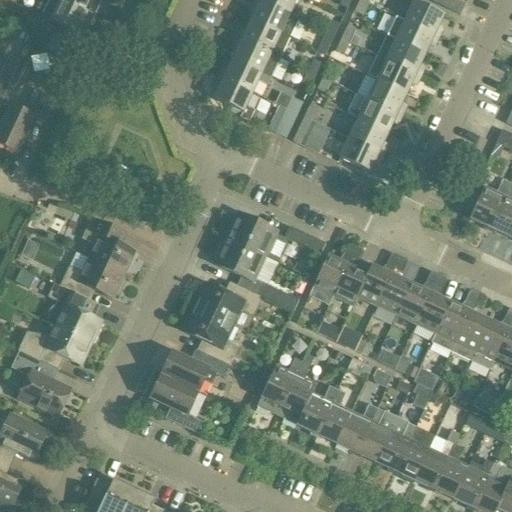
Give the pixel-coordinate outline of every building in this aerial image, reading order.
[(48,0),(41,16),(85,37),(94,17),(57,0),(48,0)] [(57,0),(94,17),(102,0),(57,0)] [(298,20),(289,16),(255,0),(250,10),(255,12),(250,22),(289,40),(298,20)] [(254,0),(255,0),(289,16),(296,0),(254,0)] [(347,10),(351,0),(341,0),(338,6),(347,10)] [(464,5),(453,0),(432,0),(432,3),(459,16),(464,5)] [(368,5),(359,1),(353,13),(362,17),(368,5)] [(413,2),(404,22),(438,38),(443,29),(438,26),(443,16),(413,2)] [(395,18),(386,37),(424,56),(429,46),(434,48),(438,38),(404,22),(395,18)] [(280,59),(289,40),(250,22),(245,32),(241,29),(236,39),(280,59)] [(334,37),(339,26),(331,22),(325,33),(334,37)] [(369,26),(363,41),(373,46),(379,30),(369,26)] [(346,29),(340,40),(349,44),(354,33),(346,29)] [(65,37),(54,32),(47,47),(58,52),(65,37)] [(329,49),(334,37),(325,33),(320,45),(329,49)] [(420,66),(424,56),(386,37),(377,57),(386,61),(420,77),(424,68),(420,66)] [(232,61),(271,79),(280,59),(236,39),(232,49),(236,51),(232,61)] [(349,44),(340,40),(335,52),(344,56),(349,44)] [(9,57),(0,75),(0,88),(6,91),(20,62),(9,57)] [(271,79),(232,61),(227,71),(222,68),(218,78),(252,94),(258,82),(268,87),(271,79)] [(316,76),(321,65),(312,61),(307,72),(316,76)] [(420,77),(386,61),(376,81),(406,95),(410,85),(415,87),(420,77)] [(327,68),(322,79),(331,83),(336,72),(327,68)] [(310,88),(316,76),(307,72),(302,84),(310,88)] [(252,94),(218,78),(213,88),(218,90),(213,100),(242,114),(240,119),(249,123),(254,111),(246,107),(252,94)] [(331,83),(322,79),(316,91),(325,95),(331,83)] [(376,81),(367,100),(401,116),(406,107),(401,105),(406,95),(376,81)] [(44,124),(55,100),(35,90),(24,113),(10,107),(0,128),(0,146),(16,154),(33,119),(44,124)] [(401,116),(367,100),(357,95),(347,115),(358,120),(387,134),(392,124),(397,126),(401,116)] [(297,115),(302,105),(291,99),(286,110),(297,115)] [(309,107),(303,119),(315,124),(315,123),(311,122),(316,111),(309,107)] [(286,140),(297,115),(286,110),(274,134),(286,140)] [(303,119),(292,143),(304,148),(315,124),(303,119)] [(358,120),(349,139),(383,155),(388,146),(383,144),(387,134),(358,120)] [(496,144),(511,152),(511,136),(502,131),(496,144)] [(383,155),(349,139),(339,159),(369,173),(374,163),(378,165),(383,155)] [(469,220),(489,229),(510,185),(502,181),(496,194),(484,188),(477,203),(475,202),(472,210),(473,210),(469,220)] [(511,185),(510,185),(489,229),(509,238),(511,231),(511,185)] [(140,210),(135,219),(135,220),(141,223),(145,224),(150,214),(140,210)] [(225,239),(265,258),(277,233),(237,214),(225,239)] [(95,246),(89,260),(124,276),(135,253),(123,247),(128,236),(91,219),(82,240),(95,246)] [(289,228),(283,240),(320,257),(325,245),(289,228)] [(254,281),(265,258),(225,239),(213,265),(241,278),(237,287),(262,299),(293,314),(299,302),(254,281)] [(347,247),(343,256),(351,260),(356,248),(350,246),(347,247)] [(359,264),(363,254),(362,251),(356,248),(351,260),(359,264)] [(391,256),(386,266),(394,269),(400,258),(393,255),(391,256)] [(329,257),(328,256),(309,297),(329,307),(333,298),(348,267),(329,258),(329,257)] [(402,273),(407,264),(406,261),(400,258),(394,269),(402,273)] [(59,288),(83,298),(88,288),(113,300),(124,276),(89,260),(82,273),(69,267),(59,288)] [(351,308),(352,308),(372,266),(367,275),(348,267),(333,298),(352,307),(351,308)] [(372,266),(352,308),(353,309),(357,299),(376,308),(391,276),(372,267),(373,266),(372,266)] [(433,288),(439,276),(432,273),(430,274),(425,284),(433,288)] [(376,308),(396,317),(411,285),(391,276),(376,308)] [(441,292),(446,282),(445,279),(439,276),(433,288),(441,292)] [(90,301),(83,298),(59,288),(54,285),(48,298),(57,303),(55,307),(52,309),(49,312),(49,316),(49,320),(47,324),(53,327),(92,345),(102,323),(92,319),(93,309),(88,307),(89,303),(90,304),(91,303),(90,302),(90,301)] [(232,327),(246,333),(262,299),(237,287),(232,298),(206,285),(200,296),(199,296),(193,308),(232,327)] [(411,285),(396,317),(415,326),(431,294),(411,285)] [(469,293),(464,302),(473,306),(478,295),(472,292),(469,293)] [(450,303),(431,294),(415,326),(435,335),(450,303)] [(481,310),(485,300),(484,297),(478,295),(473,306),(481,310)] [(431,344),(450,353),(470,313),(450,303),(435,335),(431,344)] [(183,332),(202,341),(209,345),(204,355),(230,367),(239,348),(225,342),(232,327),(193,308),(187,321),(189,322),(183,332)] [(489,322),(470,313),(450,353),(470,362),(489,322)] [(509,331),(489,322),(470,362),(490,371),(494,363),(509,331)] [(316,335),(324,338),(330,327),(322,323),(316,335)] [(31,334),(22,354),(48,366),(58,371),(64,359),(81,367),(92,345),(53,327),(48,338),(47,337),(31,334)] [(494,363),(511,371),(511,332),(509,331),(494,363)] [(341,332),(336,343),(355,352),(362,337),(351,332),(350,336),(341,332)] [(367,358),(372,348),(361,343),(356,354),(367,359),(367,358)] [(381,352),(376,363),(384,366),(390,356),(381,352)] [(48,366),(22,354),(19,353),(11,369),(29,378),(18,399),(58,418),(70,391),(42,378),(48,366)] [(161,376),(198,394),(204,381),(212,385),(216,375),(223,379),(229,367),(202,354),(197,366),(171,354),(161,376)] [(277,417),(296,427),(316,385),(315,385),(304,380),(313,359),(305,356),(302,364),(277,417)] [(256,408),(277,417),(302,364),(294,360),(288,373),(277,368),(277,367),(276,367),(256,408)] [(414,380),(419,371),(408,366),(404,375),(414,380)] [(187,416),(198,394),(161,376),(150,399),(175,411),(170,422),(197,435),(202,423),(187,416)] [(407,396),(410,387),(399,382),(395,390),(407,396)] [(445,386),(437,382),(432,393),(440,397),(445,386)] [(296,427),(316,436),(337,391),(329,388),(323,400),(312,395),(316,386),(316,385),(296,427)] [(430,393),(417,387),(413,394),(427,400),(430,393)] [(316,436),(336,445),(350,413),(339,408),(345,395),(337,391),(316,436)] [(440,398),(431,394),(427,402),(437,406),(440,398)] [(336,445),(355,454),(376,410),(368,406),(362,419),(350,413),(336,445)] [(395,419),(376,410),(355,454),(375,463),(395,419)] [(469,414),(465,424),(485,433),(489,424),(469,414)] [(0,458),(5,461),(10,451),(33,462),(41,446),(44,447),(50,434),(10,416),(0,437),(0,458)] [(375,463),(394,473),(415,428),(395,419),(375,463)] [(504,442),(508,433),(489,424),(485,433),(504,442)] [(394,473),(414,482),(429,450),(435,437),(415,428),(394,473)] [(451,433),(447,443),(454,446),(458,436),(451,433)] [(414,482),(434,491),(454,446),(447,443),(440,456),(429,450),(414,482)] [(434,491),(453,500),(468,468),(456,463),(462,450),(454,446),(434,491)] [(0,474),(0,472),(5,461),(0,458),(0,509),(5,511),(13,511),(18,502),(15,501),(22,485),(0,474)] [(453,500),(472,509),(493,465),(486,461),(482,469),(470,463),(468,468),(453,500)] [(495,511),(511,477),(506,487),(495,481),(501,469),(493,465),(472,509),(478,511),(495,511)] [(511,477),(495,511),(497,510),(502,511),(511,511),(511,478),(511,477)] [(115,489),(96,481),(83,509),(90,511),(123,511),(133,491),(117,484),(115,489)] [(149,499),(133,491),(123,511),(162,511),(147,504),(149,499)]
